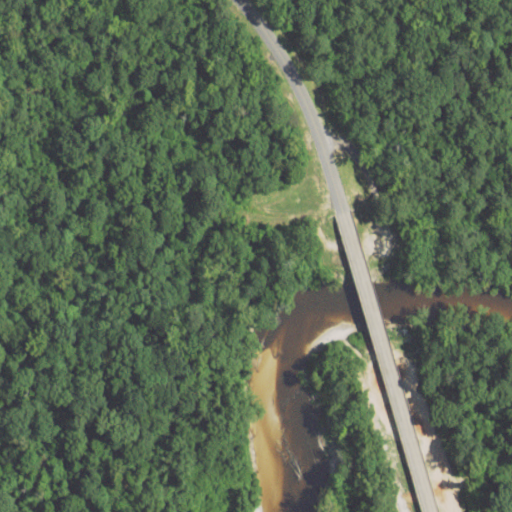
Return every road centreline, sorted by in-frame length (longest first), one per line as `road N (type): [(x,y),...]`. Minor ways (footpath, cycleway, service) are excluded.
road 1 (residential): [(433,511),(347,212)]
road 2 (residential): [(347,212),(294,72),(264,18),(244,0)]
